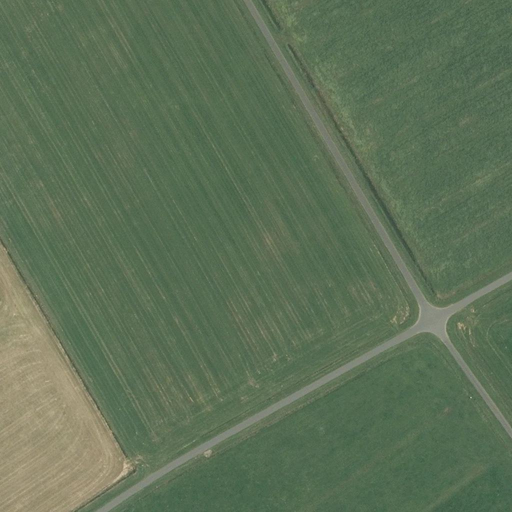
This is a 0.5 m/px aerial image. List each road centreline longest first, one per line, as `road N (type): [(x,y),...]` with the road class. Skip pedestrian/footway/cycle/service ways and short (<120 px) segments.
road 1 (unclassified): [(101,511),(432,319)]
road 2 (unclassified): [(432,319),(247,0)]
road 3 (track): [(511,432),(432,319)]
